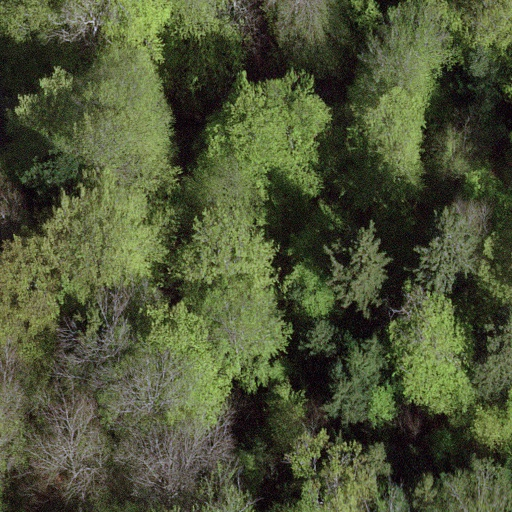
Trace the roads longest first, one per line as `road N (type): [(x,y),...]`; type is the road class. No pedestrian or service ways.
road 1 (track): [(0,112),(78,120),(259,116),(511,45)]
road 2 (track): [(131,119),(337,167),(511,167)]
